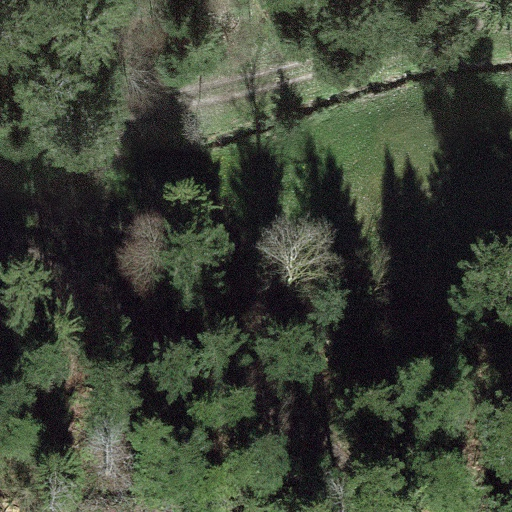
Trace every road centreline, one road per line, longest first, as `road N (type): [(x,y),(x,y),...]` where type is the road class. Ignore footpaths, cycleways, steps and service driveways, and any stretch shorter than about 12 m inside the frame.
road 1 (track): [(511,23),(146,117),(30,138),(0,158)]
road 2 (track): [(0,248),(25,271),(354,463),(416,511)]
